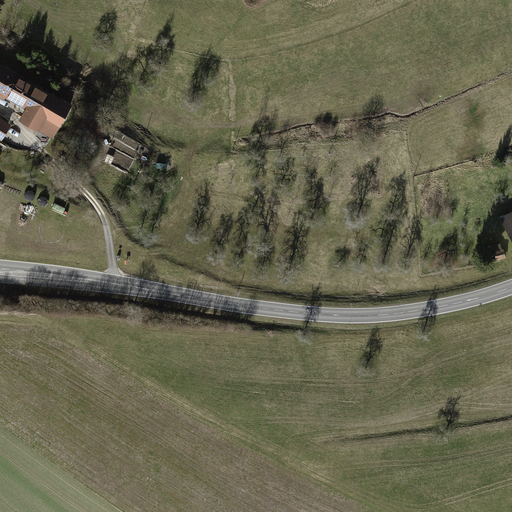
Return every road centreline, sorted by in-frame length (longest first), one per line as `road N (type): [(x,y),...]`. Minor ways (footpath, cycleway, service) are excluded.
road 1 (secondary): [(0,270),(360,315),(511,286)]
road 2 (track): [(0,110),(98,206),(115,284)]
